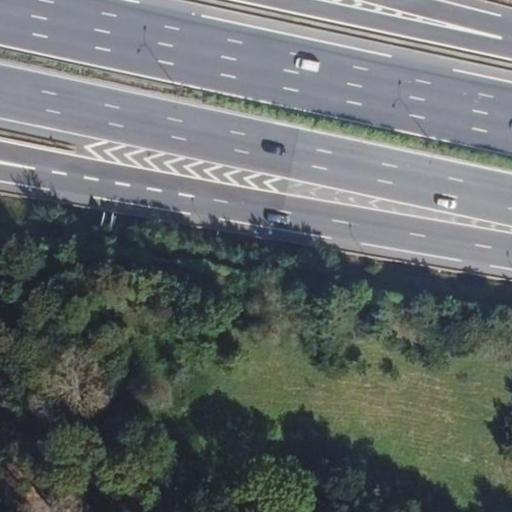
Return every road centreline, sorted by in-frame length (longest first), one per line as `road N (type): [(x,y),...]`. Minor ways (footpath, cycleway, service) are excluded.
road 1 (motorway): [(0,92),(511,207)]
road 2 (motorway): [(511,123),(0,13)]
road 3 (motorway): [(36,170),(511,249)]
road 4 (motorway): [(504,39),(317,0)]
